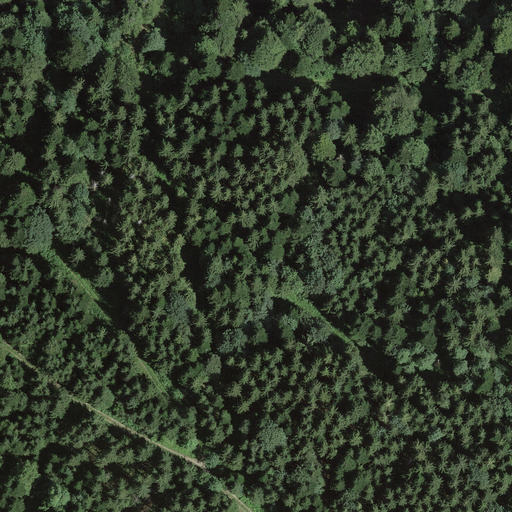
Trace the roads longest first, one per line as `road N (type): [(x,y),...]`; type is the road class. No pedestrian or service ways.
road 1 (track): [(43,82),(200,202),(511,508)]
road 2 (track): [(511,104),(456,90),(308,80),(133,88),(0,77)]
road 3 (track): [(0,201),(43,234),(191,420),(205,465),(255,511)]
